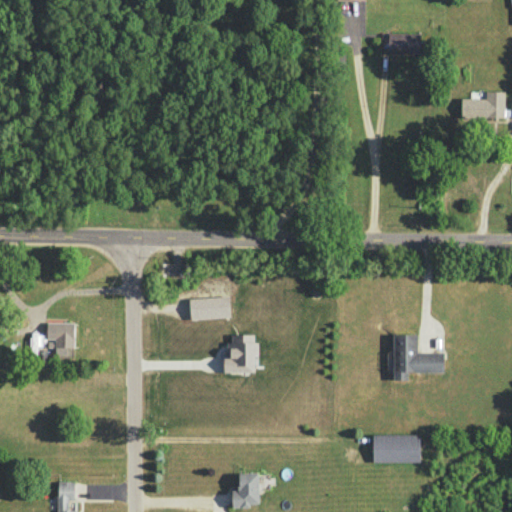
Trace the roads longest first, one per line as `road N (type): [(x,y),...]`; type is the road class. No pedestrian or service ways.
road 1 (residential): [(511,230),(0,234)]
road 2 (residential): [(131,236),(135,511)]
